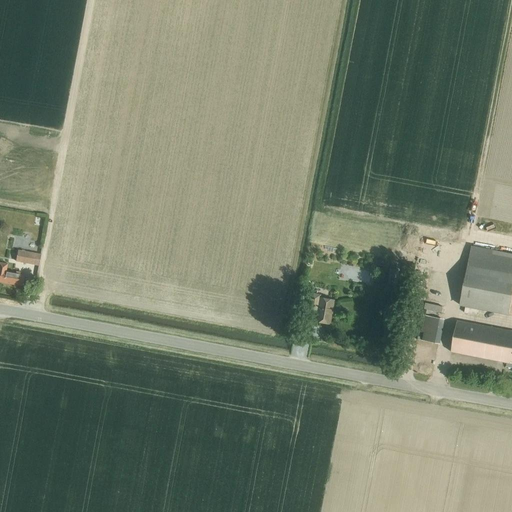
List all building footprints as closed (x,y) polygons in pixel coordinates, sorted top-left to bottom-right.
[(511,253),(473,246),(461,307),(465,308),(478,310),(482,311),(485,311),(498,314),(510,316),(511,306),(511,253)] [(39,265),(41,254),(19,251),(17,262),(39,265)] [(25,276),(7,272),(8,264),(0,262),(0,282),(23,286),(25,276)] [(390,270),(388,285),(398,287),(400,271),(390,270)] [(304,292),(311,293),(313,284),(305,283),(304,292)] [(315,321),(330,324),(334,301),(319,298),(320,296),(311,294),(308,310),(316,311),(315,321)] [(426,304),(425,309),(425,310),(442,313),(443,307),(426,304)] [(386,326),(395,327),(398,314),(389,312),(386,326)] [(452,352),(511,364),(511,332),(458,322),(452,352)]
